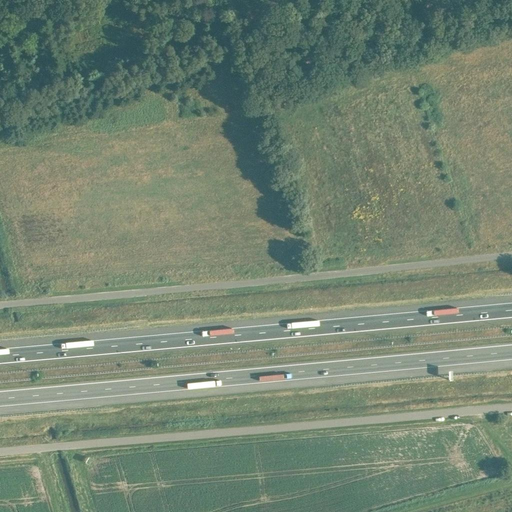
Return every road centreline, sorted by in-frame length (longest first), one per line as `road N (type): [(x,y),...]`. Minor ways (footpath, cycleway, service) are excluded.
road 1 (motorway): [(0,397),(511,351)]
road 2 (unclassified): [(0,452),(511,407)]
road 3 (motorway): [(511,310),(0,355)]
road 4 (unclassified): [(2,305),(511,255)]
